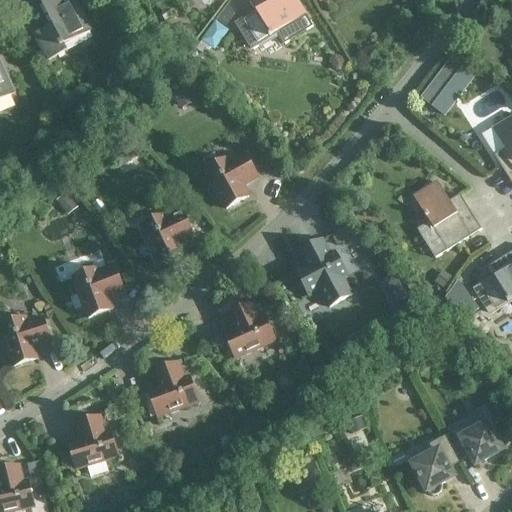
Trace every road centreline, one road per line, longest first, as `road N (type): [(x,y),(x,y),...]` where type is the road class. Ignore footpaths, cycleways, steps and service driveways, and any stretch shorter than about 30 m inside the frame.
road 1 (residential): [(0,425),(195,302),(392,108)]
road 2 (residential): [(499,221),(479,187),(392,108)]
road 3 (residential): [(392,108),(467,0)]
